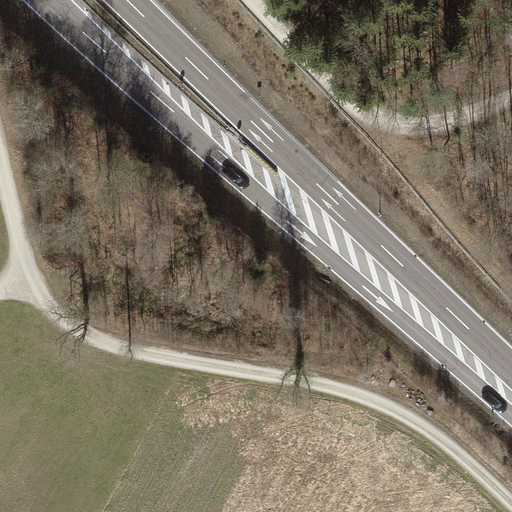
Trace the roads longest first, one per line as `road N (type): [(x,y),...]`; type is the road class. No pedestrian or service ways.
road 1 (trunk): [(99,47),(511,411)]
road 2 (track): [(511,504),(441,440),(390,410),(286,378),(115,350),(62,322),(31,279)]
road 3 (track): [(248,0),(330,89),(370,117),(419,125),(511,101)]
road 4 (trunk): [(511,375),(297,165)]
road 5 (motorway): [(297,165),(127,0)]
road 6 (track): [(0,158),(31,279),(0,290)]
